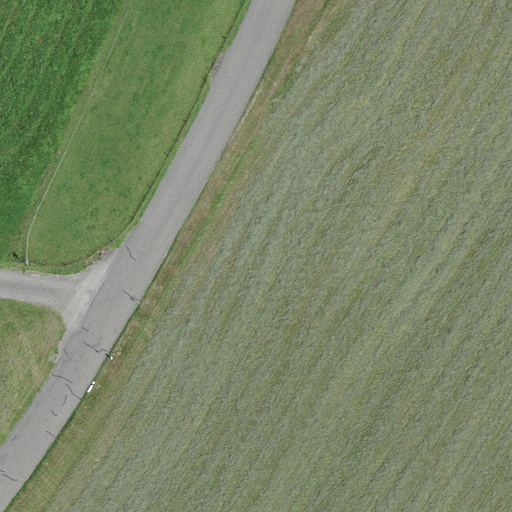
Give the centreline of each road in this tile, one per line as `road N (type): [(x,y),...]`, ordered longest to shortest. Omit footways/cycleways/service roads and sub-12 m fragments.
road 1 (unclassified): [(271,0),(201,161),(0,492)]
road 2 (track): [(0,288),(121,303)]
